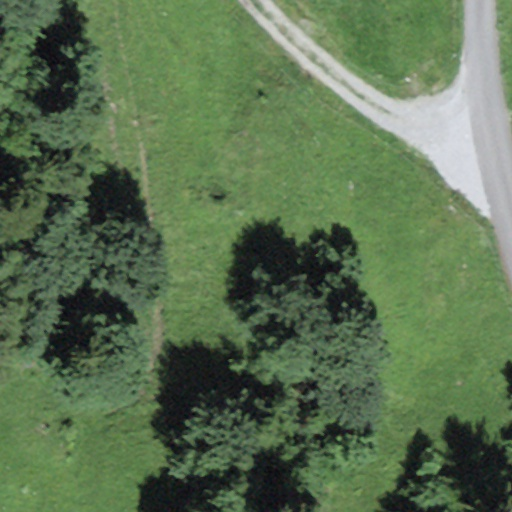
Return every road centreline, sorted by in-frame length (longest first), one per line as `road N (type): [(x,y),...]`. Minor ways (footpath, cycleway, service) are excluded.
road 1 (track): [(257,0),(382,113),(441,141),(498,153)]
road 2 (unclassified): [(479,0),(511,209)]
